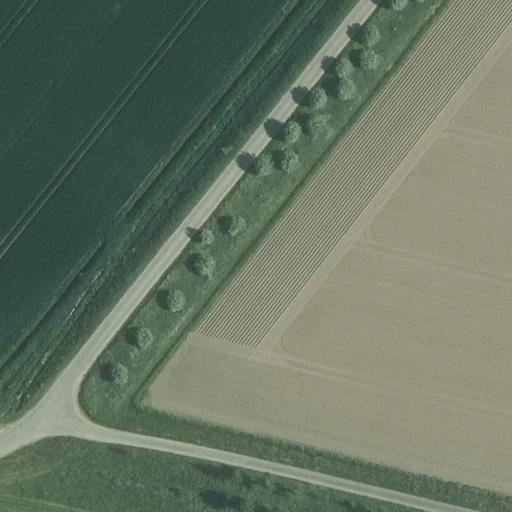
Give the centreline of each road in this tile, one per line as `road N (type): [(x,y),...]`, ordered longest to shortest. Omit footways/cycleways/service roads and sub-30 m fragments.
road 1 (unclassified): [(50,412),(101,335),(382,0)]
road 2 (unclassified): [(420,511),(169,444),(74,429),(50,412)]
